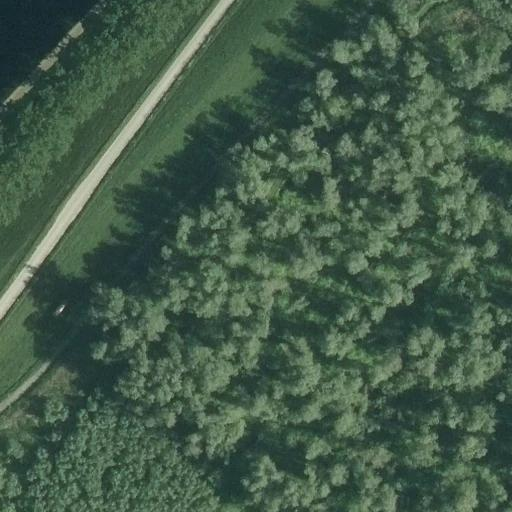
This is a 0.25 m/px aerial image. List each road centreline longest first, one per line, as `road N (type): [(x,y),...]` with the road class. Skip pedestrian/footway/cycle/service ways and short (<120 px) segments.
road 1 (unclassified): [(0,309),(227,0)]
road 2 (unclassified): [(0,188),(169,0)]
